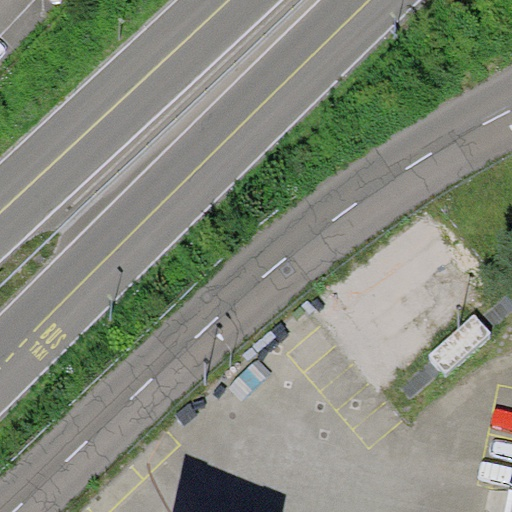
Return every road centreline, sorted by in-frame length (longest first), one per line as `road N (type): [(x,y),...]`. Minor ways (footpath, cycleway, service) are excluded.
road 1 (unclassified): [(511,109),(383,172),(14,511)]
road 2 (secondary): [(0,357),(377,0)]
road 3 (secondary): [(223,0),(0,203)]
